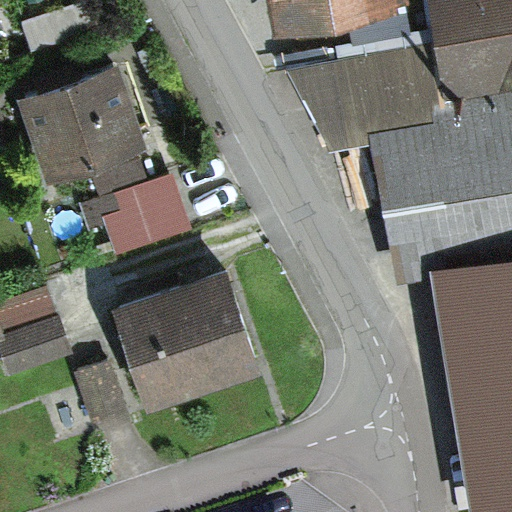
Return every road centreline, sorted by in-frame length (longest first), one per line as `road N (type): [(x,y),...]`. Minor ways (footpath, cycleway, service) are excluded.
road 1 (residential): [(190,0),(358,313),(400,413)]
road 2 (residential): [(400,413),(111,511)]
